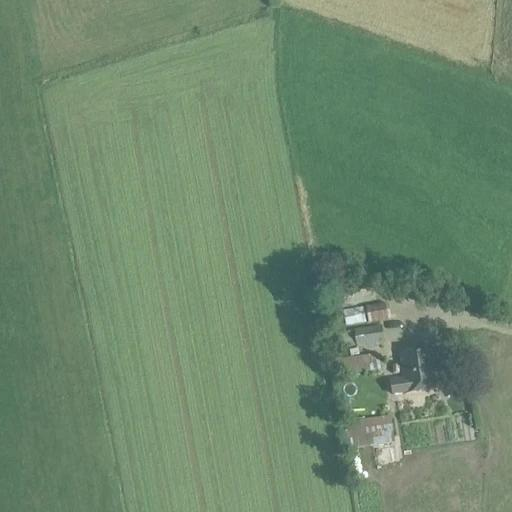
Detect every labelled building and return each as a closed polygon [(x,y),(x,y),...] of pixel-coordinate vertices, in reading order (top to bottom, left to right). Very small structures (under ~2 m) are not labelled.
[(345,276),(324,277),(325,307),(346,307),(345,276)] [(368,324),(391,320),(388,304),(366,307),(368,324)] [(363,309),(357,310),(344,311),(346,327),(365,324),(363,309)] [(357,350),(385,345),(382,328),(330,336),(332,353),(357,349),(357,350)] [(461,349),(458,333),(444,335),(447,351),(461,349)] [(404,394),(438,390),(433,349),(398,353),(402,379),(390,381),(392,396),(404,394)] [(383,371),(382,355),(335,361),(336,378),(383,371)] [(348,451),(395,444),(392,417),(345,424),(348,451)]
